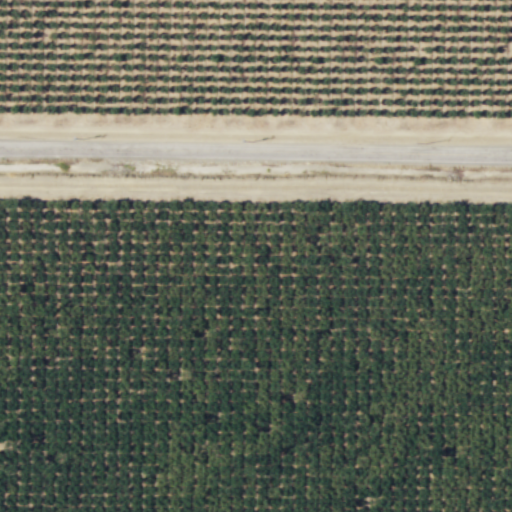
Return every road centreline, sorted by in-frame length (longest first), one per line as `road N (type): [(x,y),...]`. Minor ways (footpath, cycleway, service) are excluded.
road 1 (track): [(511,194),(0,187)]
road 2 (tertiary): [(511,154),(0,147)]
road 3 (track): [(0,125),(511,128)]
